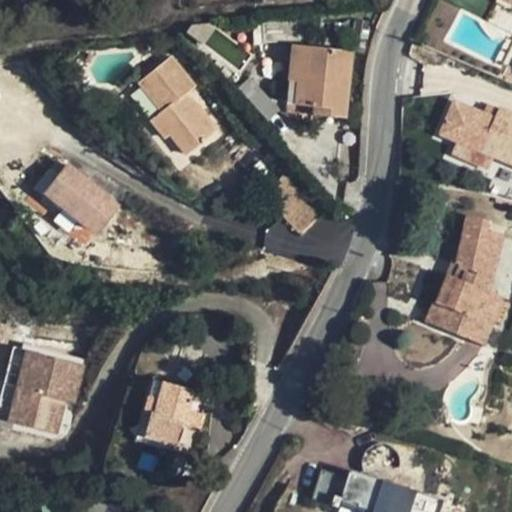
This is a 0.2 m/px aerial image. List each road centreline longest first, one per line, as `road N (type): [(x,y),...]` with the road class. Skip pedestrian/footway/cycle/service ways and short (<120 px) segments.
road 1 (unclassified): [(412,0),(397,33),(379,222),(230,511)]
road 2 (unknown): [(397,33),(511,74)]
